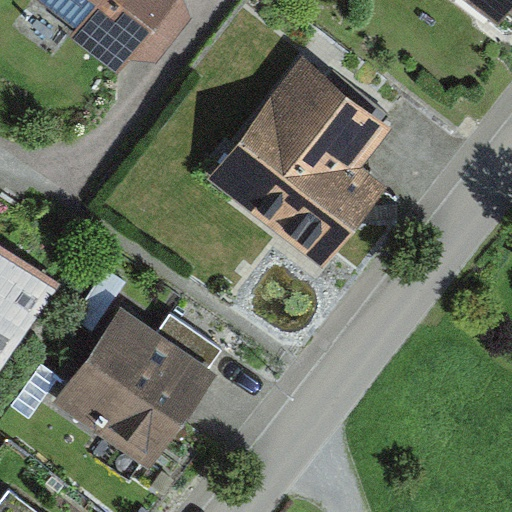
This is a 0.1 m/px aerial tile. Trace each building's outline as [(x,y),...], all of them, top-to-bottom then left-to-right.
[(42,0),(121,61),(150,63),(186,20),(179,0),(42,0)] [(511,0),(486,0),(508,17),(511,12),(511,0)] [(400,128),(307,56),(214,175),(276,223),(280,218),(336,261),(391,190),(377,180),(375,160),(400,128)] [(0,347),(45,282),(0,250),(0,347)] [(156,333),(118,306),(50,402),(146,469),(233,347),(174,306),(156,333)] [(43,511),(25,497),(12,511),(43,511)]
